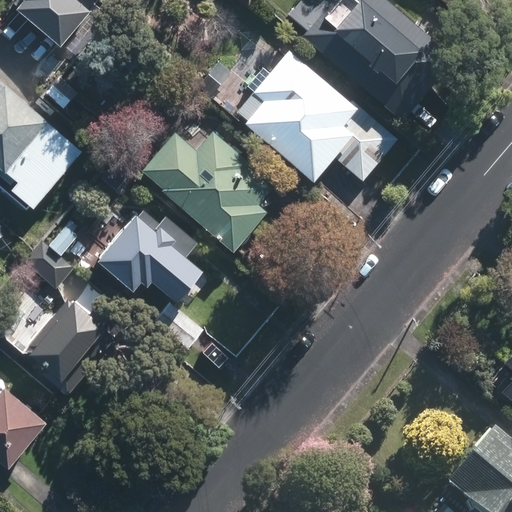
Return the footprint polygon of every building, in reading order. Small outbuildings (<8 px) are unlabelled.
[(89,0),(15,0),(16,0),(66,43),(97,6),(89,0)] [(304,34),(407,118),(459,54),(392,0),(301,0),(291,13),(309,27),(304,34)] [(401,136),(292,47),(239,113),(320,178),(338,155),(367,178),(401,136)] [(0,182),(34,210),(88,145),(1,74),(0,75),(0,182)] [(179,128),(145,168),(238,247),(272,207),(264,201),(280,182),(216,128),(200,147),(179,128)] [(144,209),(103,256),(138,285),(178,238),(144,209)] [(46,236),(26,259),(58,287),(86,254),(73,243),(85,229),(72,219),(52,242),(46,236)] [(45,370),(71,392),(124,328),(77,289),(30,345),(51,363),(45,370)] [(207,328),(172,300),(158,318),(193,345),(207,328)] [(511,344),(506,350),(511,355),(511,372),(502,384),(511,391),(511,344)] [(11,380),(0,392),(0,449),(15,463),(54,416),(11,380)] [(511,511),(511,432),(500,422),(451,477),(490,511),(511,511)] [(456,511),(446,502),(437,511),(456,511)]
